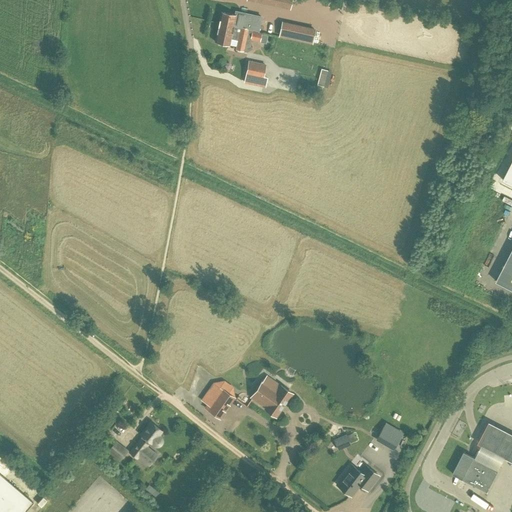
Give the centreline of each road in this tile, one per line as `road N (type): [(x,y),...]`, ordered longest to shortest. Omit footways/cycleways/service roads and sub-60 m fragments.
road 1 (track): [(315,511),(139,376)]
road 2 (track): [(139,376),(0,268)]
road 3 (residential): [(495,0),(458,125)]
